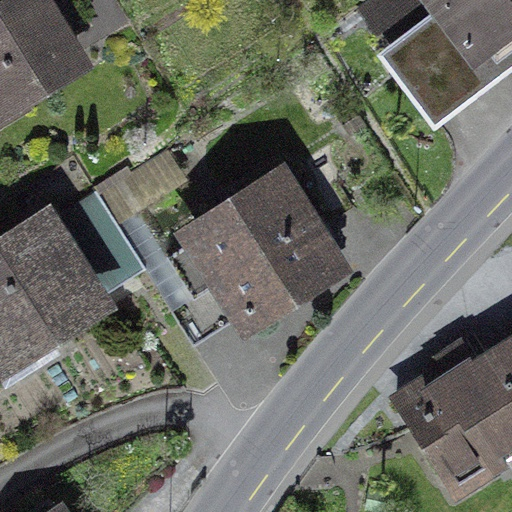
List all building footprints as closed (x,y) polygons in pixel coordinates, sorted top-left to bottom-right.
[(58,0),(10,0),(0,7),(0,128),(100,64),(58,0)] [(511,0),(436,0),(448,15),(389,59),(437,122),(511,64),(511,0)] [(280,184),(194,237),(246,321),(332,268),(280,184)] [(51,221),(0,252),(0,348),(11,365),(104,307),(51,221)] [(468,355),(402,396),(458,485),(511,451),(511,346),(476,369),(468,355)]
